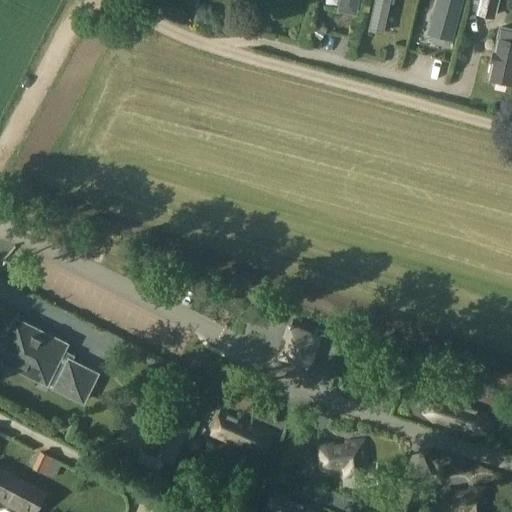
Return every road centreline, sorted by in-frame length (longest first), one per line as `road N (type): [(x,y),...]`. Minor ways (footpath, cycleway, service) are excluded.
road 1 (unknown): [(129,0),(168,27),(511,130)]
road 2 (unclassified): [(87,0),(0,155)]
